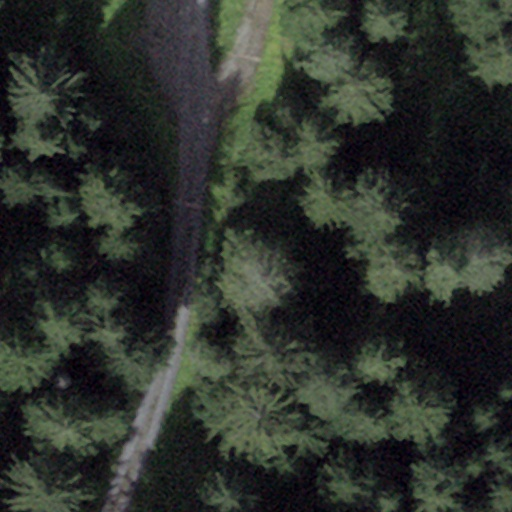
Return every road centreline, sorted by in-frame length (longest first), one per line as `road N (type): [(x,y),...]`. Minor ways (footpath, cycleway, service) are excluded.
road 1 (track): [(117,511),(151,431),(167,365),(194,0)]
road 2 (track): [(184,141),(242,66),(257,0)]
